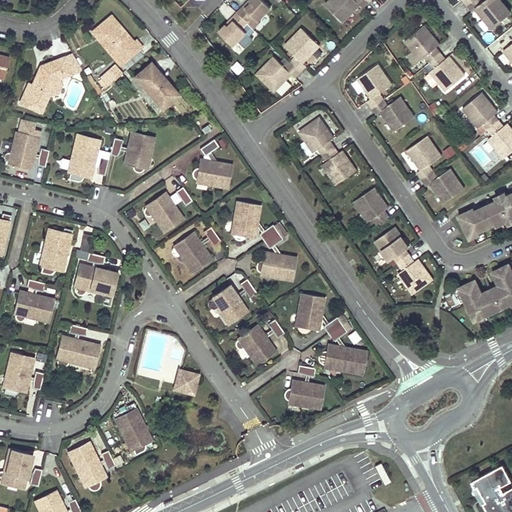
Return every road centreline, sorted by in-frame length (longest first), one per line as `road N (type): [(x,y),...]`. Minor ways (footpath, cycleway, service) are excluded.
road 1 (residential): [(391,343),(244,137)]
road 2 (residential): [(165,298),(129,241),(102,216),(0,187)]
road 3 (residential): [(441,250),(325,84)]
road 4 (residential): [(0,422),(44,429),(83,417),(108,391),(134,315)]
road 5 (residential): [(272,465),(165,298)]
road 6 (residential): [(244,137),(134,0)]
road 7 (residential): [(432,0),(511,96)]
